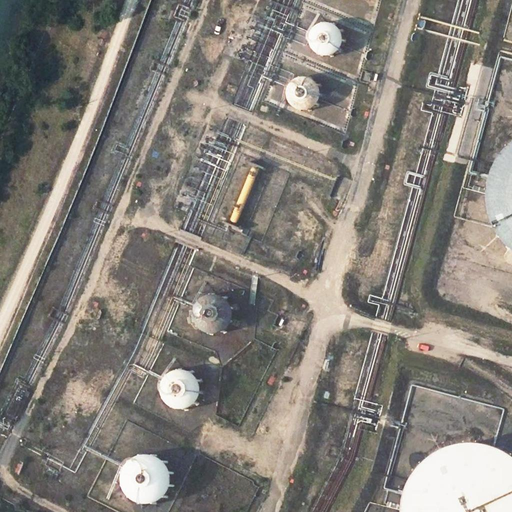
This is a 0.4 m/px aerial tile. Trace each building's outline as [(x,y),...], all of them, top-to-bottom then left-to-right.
[(338,29),(336,27),(335,26),(330,24),(326,24),(322,25),(318,27),(315,29),(313,32),(312,36),(311,38),(311,41),(312,45),(314,49),(318,54),(322,56),(325,56),(328,57),(331,56),(335,55),(337,53),(341,50),(342,46),(343,43),(343,38),(342,34),(341,32),(338,29)] [(289,95),(290,98),(290,100),(293,105),(294,107),(297,109),(303,111),(306,111),(310,110),(312,109),(315,107),(319,103),(320,100),(321,96),(320,91),(319,87),(317,84),(312,81),(307,79),(305,79),(301,80),(299,80),(296,82),(293,85),(292,87),(291,89),(289,92),(289,95)] [(511,151),(509,155),(501,165),(496,177),(492,193),(493,212),(498,228),(507,242),(511,247),(511,151)] [(253,172),(252,172),(231,221),(232,222),(234,223),(237,224),(258,174),(256,173),(255,172),(253,172)] [(234,321),(235,318),(235,316),(235,311),(234,307),(233,304),(230,300),(227,297),(224,295),(221,294),(216,293),(213,293),(208,294),(203,296),(201,297),(198,299),(196,303),(194,306),(193,311),(193,314),(193,318),(194,322),(196,326),(200,329),(203,332),(208,334),(211,335),(215,335),(219,334),(224,333),(227,331),(230,327),(232,324),(234,321)] [(161,394),(162,397),(163,398),(165,403),(167,405),(171,408),(174,410),(177,411),(182,412),(187,411),(190,410),(195,408),(198,406),(200,403),(202,398),(203,395),(204,391),(204,388),(203,383),(200,378),(198,375),(192,371),(189,370),(184,369),(180,369),(176,370),(171,372),(168,375),(166,377),(163,381),(162,386),(161,389),(161,394)] [(436,459),(423,471),(416,481),(411,493),(407,509),(407,511),(511,511),(511,457),(497,450),(474,447),(454,450),(436,459)] [(127,468),(125,473),(124,475),(124,481),(124,485),(125,490),(127,494),(130,498),(135,502),(140,504),(143,506),(147,506),(151,506),(157,505),(161,503),(166,499),(169,496),(171,493),(174,487),(174,483),(174,477),(173,472),(170,467),(168,464),(165,461),(161,458),(155,456),(151,455),(147,455),(143,456),(138,458),(134,460),(130,464),(127,468)]
